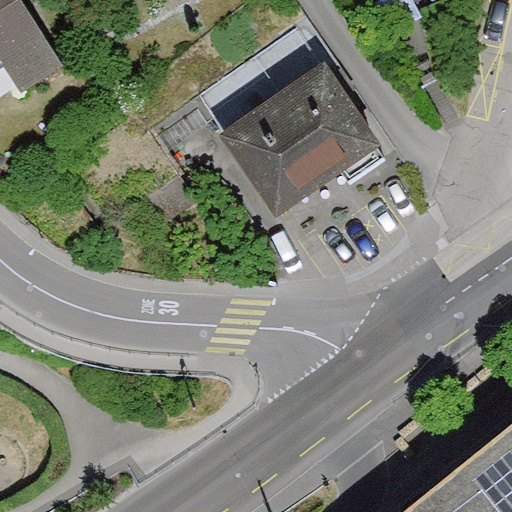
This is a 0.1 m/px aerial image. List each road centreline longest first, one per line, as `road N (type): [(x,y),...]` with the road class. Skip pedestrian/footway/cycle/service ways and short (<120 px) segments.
road 1 (residential): [(368,369),(330,340),(291,327),(102,316),(54,298),(0,259)]
road 2 (secondary): [(168,511),(328,399)]
road 3 (secondary): [(368,369),(511,255)]
road 4 (residential): [(351,511),(366,477),(365,454),(328,399)]
